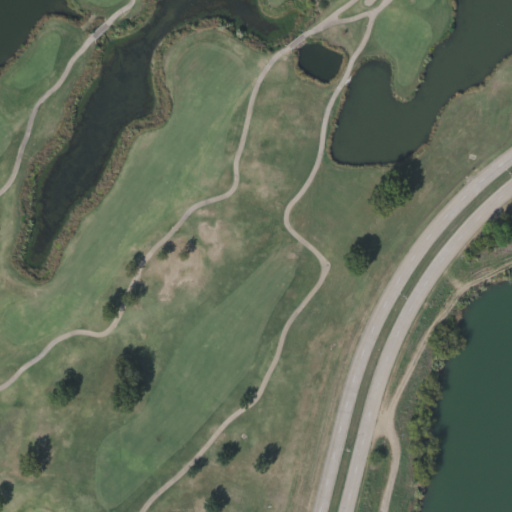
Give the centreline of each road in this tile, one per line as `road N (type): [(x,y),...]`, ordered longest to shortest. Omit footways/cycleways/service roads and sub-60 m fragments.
road 1 (tertiary): [(511,161),(451,211),(376,315),(318,511)]
road 2 (tertiary): [(342,511),(396,336),(426,280),(511,190)]
